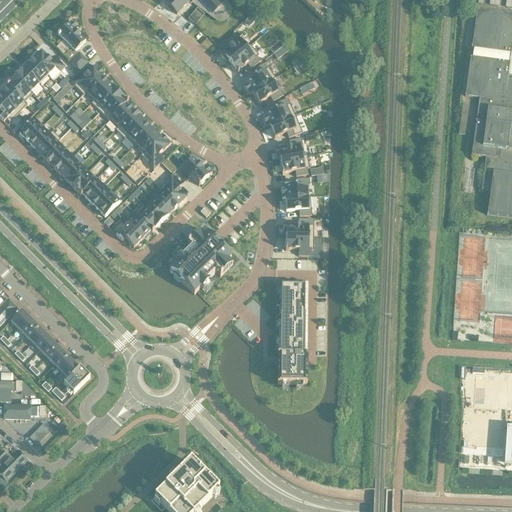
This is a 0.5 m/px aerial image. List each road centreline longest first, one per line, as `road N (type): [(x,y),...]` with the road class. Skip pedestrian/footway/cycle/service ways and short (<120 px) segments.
road 1 (residential): [(0,129),(135,258),(234,164)]
road 2 (residential): [(91,0),(92,29),(128,85),(201,150),(234,164)]
road 3 (residential): [(98,433),(85,408),(103,383),(100,370),(0,269)]
road 4 (residential): [(248,155),(252,134),(226,86),(183,40),(122,0)]
road 5 (secondary): [(144,354),(0,208)]
road 6 (secondary): [(0,226),(134,364)]
road 7 (residential): [(215,315),(259,268),(263,250),(264,171),(248,155)]
road 8 (secondary): [(170,399),(261,479)]
road 9 (secondary): [(261,479),(179,390)]
